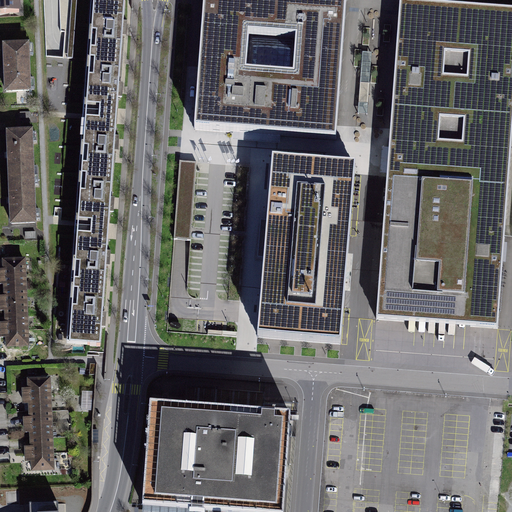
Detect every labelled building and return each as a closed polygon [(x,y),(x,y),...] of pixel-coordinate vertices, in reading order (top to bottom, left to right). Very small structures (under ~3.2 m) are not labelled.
[(0,0),(0,17),(22,16),(21,0),(0,0)] [(77,0),(71,0),(68,59),(73,60),(77,0)] [(203,0),(194,130),(336,141),(346,0),(203,0)] [(91,1),(86,59),(125,62),(129,4),(91,1)] [(511,139),(511,11),(400,4),(376,320),(498,329),(511,139)] [(5,96),(32,95),(30,47),(3,49),(5,96)] [(82,116),(121,119),(125,62),(86,59),(82,116)] [(82,116),(78,174),(116,177),(121,119),(82,116)] [(9,180),(36,179),(35,134),(7,135),(9,180)] [(284,164),(273,163),(260,318),(258,318),(257,331),(259,331),(259,337),(332,343),(332,345),(330,344),(329,355),(338,356),(339,343),(340,343),(340,338),(342,338),(343,326),(341,326),(354,169),(305,165),(305,154),(285,152),(284,164)] [(74,224),(73,232),(112,235),(112,230),(116,177),(78,174),(74,224)] [(10,225),(38,224),(36,179),(9,180),(10,225)] [(73,232),(69,289),(108,292),(112,235),(73,232)] [(4,261),(5,280),(32,279),(31,260),(4,261)] [(5,280),(6,298),(32,297),(32,279),(5,280)] [(69,289),(65,347),(103,350),(108,292),(69,289)] [(6,298),(7,317),(33,316),(32,297),(6,298)] [(7,317),(7,335),(34,334),(33,316),(7,317)] [(7,335),(8,353),(34,352),(34,334),(7,335)] [(81,375),(94,377),(95,365),(80,364),(81,375)] [(53,381),(26,382),(30,474),(56,473),(53,381)] [(185,411),(152,409),(145,508),(201,511),(284,511),(292,408),(264,406),(264,398),(187,392),(185,411)] [(60,511),(60,501),(35,502),(35,511),(60,511)]
